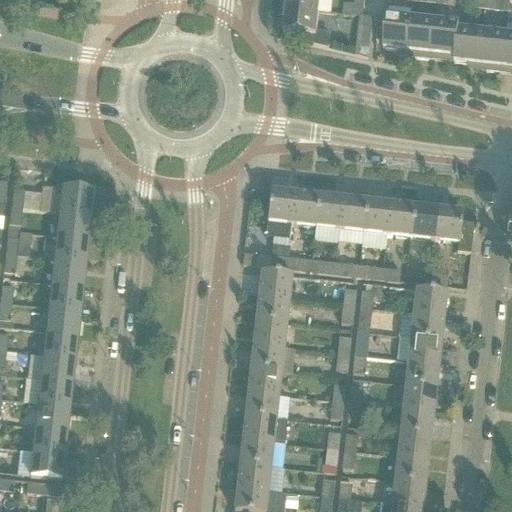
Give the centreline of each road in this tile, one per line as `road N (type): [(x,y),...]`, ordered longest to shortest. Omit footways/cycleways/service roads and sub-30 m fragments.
road 1 (tertiary): [(145,137),(105,511)]
road 2 (tertiary): [(165,511),(195,255),(198,147)]
road 3 (unclassified): [(510,158),(466,511)]
road 4 (tertiary): [(511,135),(230,70)]
road 5 (tertiary): [(227,125),(510,158)]
road 6 (tertiary): [(141,57),(0,33)]
road 7 (tertiary): [(0,100),(132,121)]
